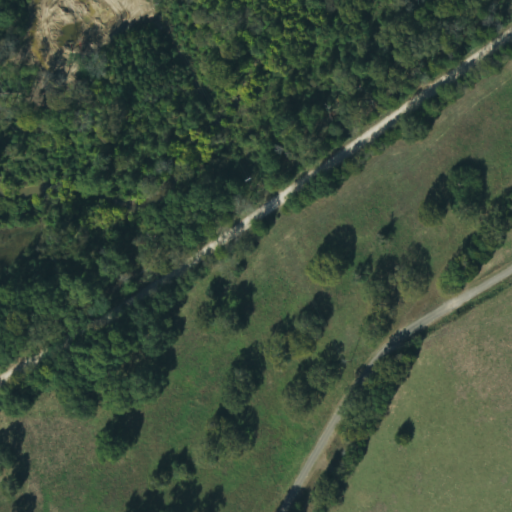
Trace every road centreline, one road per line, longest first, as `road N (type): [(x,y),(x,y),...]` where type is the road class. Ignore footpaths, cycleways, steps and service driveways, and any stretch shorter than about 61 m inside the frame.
road 1 (residential): [(0,389),(194,265),(511,38)]
road 2 (residential): [(511,273),(403,338),(374,365),(286,511)]
